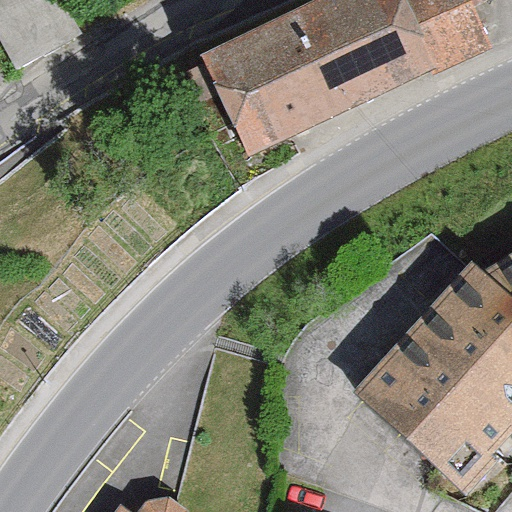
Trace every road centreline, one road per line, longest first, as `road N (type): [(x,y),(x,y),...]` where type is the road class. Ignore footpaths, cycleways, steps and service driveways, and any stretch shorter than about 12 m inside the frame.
road 1 (secondary): [(511,92),(378,162),(260,242),(143,344),(8,511)]
road 2 (residential): [(45,100),(193,0)]
